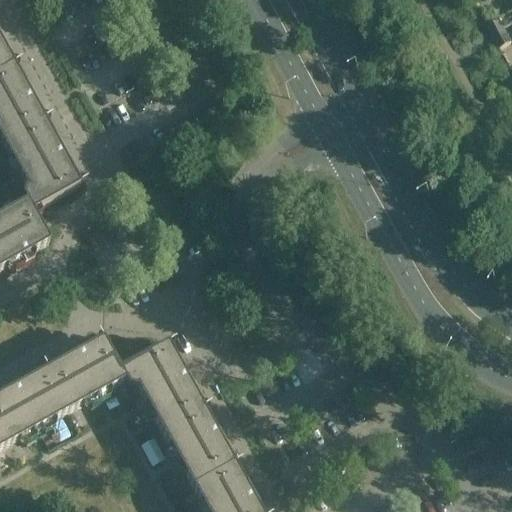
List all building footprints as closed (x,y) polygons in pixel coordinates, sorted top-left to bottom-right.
[(503,30),(499,22),(487,29),(492,36),(503,30)] [(511,45),(507,37),(496,43),(500,51),(511,45)] [(0,76),(12,70),(2,52),(8,48),(3,39),(0,40),(0,76)] [(37,110),(39,104),(39,103),(33,101),(30,97),(34,95),(29,86),(23,89),(12,70),(0,76),(0,144),(2,149),(43,126),(35,112),(37,110)] [(219,113),(212,101),(202,107),(209,119),(219,113)] [(79,191),(65,167),(68,166),(70,159),(69,159),(63,157),(61,153),(65,150),(60,141),(53,145),(43,126),(2,149),(13,167),(6,171),(14,185),(20,187),(23,185),(27,194),(25,196),(23,202),(34,222),(41,218),(38,213),(79,191)] [(48,248),(34,222),(23,202),(20,210),(7,218),(3,211),(0,212),(0,274),(11,268),(15,275),(24,270),(22,266),(26,264),(32,265),(33,265),(35,259),(33,256),(48,248)] [(349,337),(342,324),(330,330),(337,343),(349,337)] [(125,386),(119,375),(102,345),(86,353),(85,351),(80,348),(79,349),(76,355),(72,358),(70,354),(61,359),(64,366),(46,376),(68,417),(87,407),(91,413),(109,403),(105,397),(125,386)] [(192,396),(198,392),(193,383),(189,385),(187,381),(189,375),(188,374),(182,372),(180,373),(166,349),(119,375),(125,386),(131,382),(141,401),(139,402),(137,408),(145,422),(151,419),(161,437),(202,414),(192,396)] [(68,417),(46,376),(22,389),(21,386),(15,384),(14,385),(12,391),(8,393),(6,389),(0,392),(0,400),(0,401),(0,444),(4,452),(23,442),(26,449),(45,439),(41,432),(68,417)] [(233,470),(222,451),(229,447),(224,438),(220,440),(218,436),(219,430),(219,429),(213,427),(210,429),(202,414),(161,437),(172,456),(165,460),(175,478),(182,474),(192,492),(233,470)] [(258,509),(260,503),(260,502),(253,501),(251,496),(255,494),(250,485),(243,489),(233,470),(192,492),(202,511),(256,511),(255,511),(258,509)]
